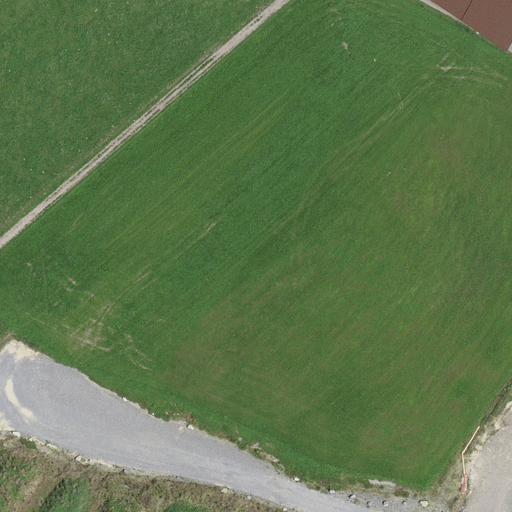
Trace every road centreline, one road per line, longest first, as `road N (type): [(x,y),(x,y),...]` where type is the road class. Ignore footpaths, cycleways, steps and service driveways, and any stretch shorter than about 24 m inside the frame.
road 1 (track): [(0,245),(285,0)]
road 2 (track): [(338,511),(18,391),(0,413)]
